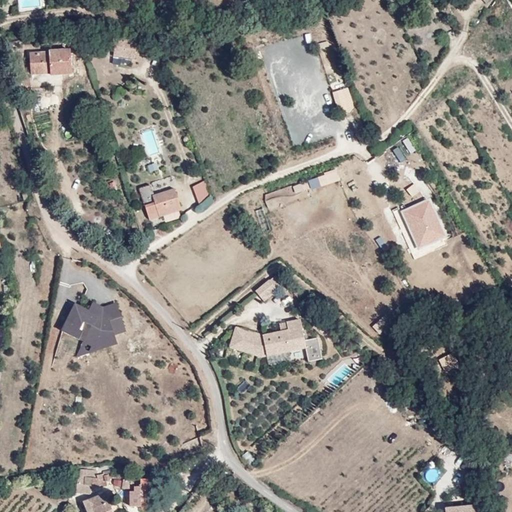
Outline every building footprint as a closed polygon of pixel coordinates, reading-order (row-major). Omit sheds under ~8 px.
[(501,1),(499,0),(478,0),(486,12),(501,1)] [(30,52),(30,62),(51,64),(50,67),(60,67),(60,77),(70,78),(71,56),(30,52)] [(122,71),(141,74),(142,59),(123,57),(122,71)] [(51,64),(30,62),(30,72),(49,73),(50,67),(51,64)] [(50,67),(49,73),(49,75),(60,77),(60,67),(50,67)] [(148,157),(160,153),(153,128),(140,132),(148,157)] [(408,137),(403,140),(409,154),(414,151),(408,137)] [(392,151),(400,161),(410,153),(402,143),(392,151)] [(308,179),(311,190),(340,181),(336,170),(308,179)] [(191,186),(198,202),(210,197),(203,181),(191,186)] [(308,182),(292,184),(294,192),(309,190),(308,182)] [(160,209),(161,209),(170,206),(165,189),(163,183),(152,186),(160,209)] [(170,206),(173,216),(195,208),(186,183),(165,189),(170,206)] [(414,183),(405,188),(411,197),(419,192),(414,183)] [(431,202),(405,214),(420,248),(446,236),(431,202)] [(165,218),(173,216),(170,206),(161,209),(165,218)] [(254,210),(261,233),(269,230),(263,208),(254,210)] [(403,236),(409,233),(400,212),(394,214),(403,236)] [(269,280),(257,291),(266,301),(278,290),(269,280)] [(125,332),(115,305),(103,309),(93,304),(89,312),(102,319),(108,317),(114,335),(125,332)] [(72,323),(80,308),(76,306),(69,321),(72,323)] [(114,335),(108,317),(102,319),(89,312),(80,308),(72,323),(69,321),(63,333),(80,341),(84,333),(81,332),(85,324),(92,328),(85,344),(87,345),(114,335)] [(381,336),(391,323),(382,316),(372,328),(381,336)] [(287,336),(267,339),(240,332),(235,351),(266,361),(310,353),(311,360),(325,358),(323,344),(309,346),(306,326),(292,329),(293,331),(293,335),(287,336)] [(78,358),(117,344),(114,335),(87,345),(85,344),(78,358)] [(437,359),(445,374),(459,367),(452,352),(437,359)] [(313,368),(326,365),(325,358),(311,360),(313,368)] [(435,373),(441,384),(447,381),(441,370),(435,373)] [(241,457),(249,464),(254,459),(247,452),(241,457)] [(80,472),(80,485),(91,486),(92,483),(99,483),(101,479),(111,477),(111,473),(93,469),(92,473),(80,472)] [(148,478),(150,499),(163,499),(159,476),(148,478)] [(122,480),(120,488),(129,490),(130,482),(122,480)] [(125,511),(114,487),(109,489),(119,511),(125,511)] [(119,511),(109,489),(86,500),(91,511),(119,511)]
